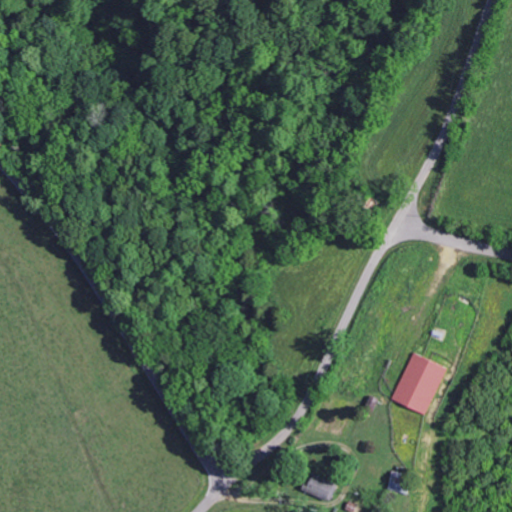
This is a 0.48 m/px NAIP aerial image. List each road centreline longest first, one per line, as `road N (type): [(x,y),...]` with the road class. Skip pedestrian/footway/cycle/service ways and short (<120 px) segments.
road 1 (residential): [(492,0),(450,125),(305,408),(225,488)]
road 2 (tertiary): [(225,488),(0,155)]
road 3 (residential): [(511,257),(394,230)]
